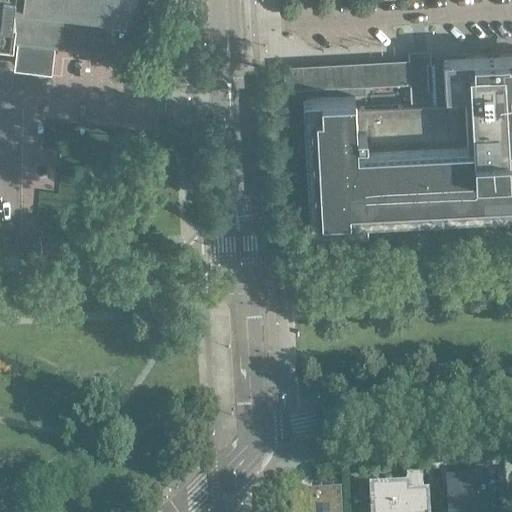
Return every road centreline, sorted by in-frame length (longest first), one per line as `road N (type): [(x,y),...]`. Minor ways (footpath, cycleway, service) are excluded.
road 1 (residential): [(226,25),(511,10)]
road 2 (tertiary): [(249,446),(306,418),(511,405)]
road 3 (tertiary): [(511,268),(243,282)]
road 4 (tertiary): [(243,282),(226,25)]
road 5 (tertiary): [(243,282),(0,297)]
road 6 (residential): [(249,446),(243,282)]
